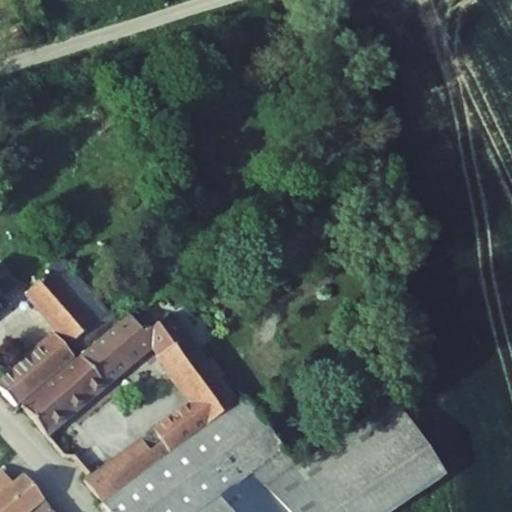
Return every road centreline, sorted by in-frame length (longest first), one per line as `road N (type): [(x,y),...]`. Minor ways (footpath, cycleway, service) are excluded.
road 1 (unclassified): [(220,0),(0,72)]
road 2 (unclassified): [(80,511),(0,420)]
